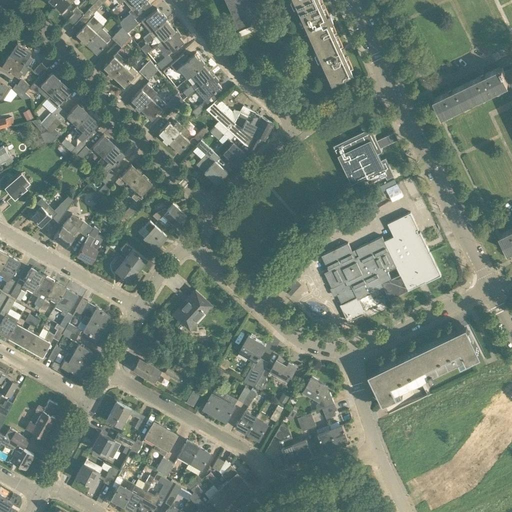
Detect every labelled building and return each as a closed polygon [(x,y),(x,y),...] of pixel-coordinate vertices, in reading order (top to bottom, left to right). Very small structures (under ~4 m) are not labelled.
[(48,0),(61,12),(71,1),(69,0),(48,0)] [(76,33),(86,43),(100,27),(103,25),(93,15),(94,14),(93,13),(103,2),(100,0),(96,0),(92,4),(88,9),(84,14),(77,21),(82,26),(76,33)] [(123,0),(132,11),(136,7),(145,0),(122,0),(122,1),(119,3),(123,0)] [(224,0),(237,26),(260,16),(258,11),(265,8),(261,0),(224,0)] [(292,0),(301,18),(322,8),(318,0),(292,0)] [(74,25),(77,21),(84,14),(76,7),(72,11),(74,13),(68,20),(74,25)] [(157,8),(145,18),(154,29),(166,19),(157,8)] [(301,18),(310,38),(331,28),(328,21),(332,20),(329,13),(325,15),(322,8),(301,18)] [(134,18),(130,13),(119,22),(122,26),(123,27),(134,18)] [(123,27),(127,31),(127,32),(138,23),(134,18),(123,27)] [(147,43),(158,34),(163,39),(174,30),(166,19),(154,29),(143,38),(147,43)] [(123,27),(122,26),(111,38),(116,42),(127,31),(123,27)] [(241,35),(251,30),(249,26),(239,31),(241,35)] [(100,27),(86,43),(96,53),(110,38),(109,37),(110,36),(100,27)] [(331,28),(310,38),(330,83),(352,73),(343,53),(346,52),(343,46),(340,48),(331,28)] [(183,41),(174,30),(163,39),(157,44),(163,52),(161,53),(164,57),(157,63),(161,68),(172,59),(167,54),(183,41)] [(130,36),(127,32),(127,31),(116,42),(120,46),(130,36)] [(17,42),(10,53),(26,64),(28,65),(32,58),(27,55),(31,50),(17,42)] [(151,49),(146,43),(140,48),(145,54),(151,49)] [(144,55),(144,54),(140,51),(135,56),(140,60),(144,55)] [(117,52),(113,55),(103,67),(113,76),(124,65),(127,62),(117,52)] [(26,64),(10,53),(2,66),(19,76),(20,74),(24,76),(29,67),(27,66),(28,65),(26,64)] [(191,74),(203,64),(194,53),(187,59),(182,54),(162,70),(167,76),(177,67),(186,77),(191,74)] [(139,71),(143,75),(153,65),(149,59),(139,71)] [(33,70),(39,76),(44,71),(47,68),(41,62),(33,70)] [(203,64),(191,74),(196,80),(183,92),(186,96),(195,89),(212,75),(203,64)] [(124,86),(134,75),(137,72),(131,67),(128,70),(124,65),(113,76),(124,86)] [(143,75),(148,79),(157,69),(153,65),(143,75)] [(507,83),(505,78),(503,74),(504,73),(504,72),(502,67),(500,68),(499,67),(467,83),(475,99),(507,83)] [(503,74),(505,78),(511,74),(511,67),(504,72),(504,73),(503,74)] [(51,72),(48,75),(44,71),(39,76),(30,86),(30,87),(36,93),(38,91),(46,98),(62,82),(51,72)] [(221,86),(212,75),(195,89),(204,100),(202,101),(203,102),(192,111),(196,116),(206,108),(212,103),(207,97),(221,86)] [(17,84),(25,91),(30,87),(30,86),(21,78),(17,84)] [(0,96),(0,97),(3,99),(11,87),(8,85),(0,79),(0,96)] [(62,82),(46,98),(57,108),(61,103),(72,91),(62,82)] [(31,97),(25,91),(17,84),(16,83),(12,88),(23,98),(31,97)] [(130,99),(141,109),(155,94),(156,92),(146,83),(141,88),(130,99)] [(434,99),(442,115),(475,99),(467,83),(434,99)] [(177,93),(166,104),(171,109),(181,98),(177,93)] [(161,108),(166,103),(155,94),(141,109),(151,119),(161,108)] [(181,98),(171,109),(175,113),(185,103),(181,98)] [(243,143),(248,146),(254,149),(260,137),(263,139),(272,121),(261,115),(261,114),(251,110),(251,109),(243,105),(234,121),(213,101),(212,103),(206,108),(218,120),(234,134),(243,143)] [(74,128),(88,113),(77,103),(66,115),(67,115),(66,116),(76,125),(74,128)] [(41,123),(46,128),(55,118),(51,113),(41,123)] [(88,113),(74,128),(79,133),(77,136),(81,140),(71,152),(74,155),(77,153),(84,145),(88,141),(84,137),(98,123),(88,113)] [(0,127),(7,125),(14,124),(12,117),(6,118),(5,118),(0,119),(0,127)] [(46,128),(48,129),(51,132),(60,122),(55,118),(46,128)] [(40,131),(42,133),(48,129),(46,128),(41,123),(36,119),(32,121),(34,122),(35,124),(37,126),(39,128),(40,131)] [(234,134),(218,120),(214,124),(227,137),(222,142),(218,147),(222,152),(234,162),(244,152),(230,139),(234,134)] [(168,142),(183,127),(177,121),(173,125),(168,121),(158,132),(168,142)] [(198,141),(200,139),(208,130),(204,126),(194,137),(198,141)] [(183,127),(168,142),(179,152),(189,141),(185,137),(189,133),(183,127)] [(334,145),(334,146),(352,183),(366,176),(369,183),(385,175),(387,179),(394,176),(385,158),(381,160),(378,153),(382,151),(371,128),(334,145)] [(56,137),(51,132),(48,129),(42,133),(40,133),(45,144),(56,137)] [(92,147),(102,155),(113,143),(103,134),(93,146),(92,147)] [(200,139),(198,141),(195,145),(205,154),(206,153),(215,161),(219,157),(210,149),(200,139)] [(124,153),(113,143),(102,155),(108,161),(102,169),(106,173),(100,179),(104,183),(106,181),(114,173),(110,169),(113,165),(114,165),(124,153)] [(12,160),(9,154),(8,154),(3,145),(0,146),(0,161),(4,160),(6,163),(12,160)] [(89,150),(84,145),(77,153),(82,158),(89,150)] [(72,155),(68,151),(63,155),(68,159),(72,155)] [(215,161),(206,153),(205,154),(196,164),(216,182),(226,171),(215,161)] [(130,185),(141,173),(131,164),(120,175),(119,175),(118,176),(119,177),(115,181),(120,185),(125,180),(130,185)] [(8,180),(10,182),(5,185),(15,197),(25,187),(23,185),(28,181),(21,173),(16,176),(14,174),(8,180)] [(141,173),(130,185),(136,191),(131,196),(136,200),(139,196),(140,197),(141,195),(152,183),(141,173)] [(106,181),(104,183),(97,191),(102,196),(111,186),(106,181)] [(97,204),(101,199),(95,195),(91,200),(97,204)] [(56,213),(48,204),(44,208),(37,201),(32,206),(37,211),(32,216),(41,226),(44,222),(45,223),(52,216),(57,222),(73,200),(69,196),(57,212),(56,213)] [(172,203),(166,209),(165,208),(155,213),(153,214),(166,226),(171,221),(176,225),(186,215),(172,203)] [(136,208),(132,204),(122,215),(126,218),(126,219),(136,208)] [(352,250),(348,242),(321,255),(329,270),(324,272),(325,272),(332,287),(333,287),(342,304),(357,297),(358,299),(383,286),(390,299),(408,290),(407,287),(431,275),(428,270),(432,268),(429,261),(432,259),(429,253),(426,254),(421,246),(425,244),(422,238),(418,239),(414,231),(418,229),(415,223),(407,226),(402,216),(388,223),(394,236),(385,241),(382,236),(352,250)] [(79,228),(74,224),(67,219),(62,226),(53,237),(65,246),(77,230),(82,233),(88,224),(84,221),(79,228)] [(166,235),(150,220),(144,226),(142,227),(138,232),(155,247),(166,235)] [(82,233),(87,237),(77,254),(90,261),(97,249),(104,236),(92,230),(93,228),(88,224),(82,233)] [(511,248),(511,228),(500,234),(508,251),(511,248)] [(146,258),(132,248),(125,242),(120,248),(126,253),(123,257),(138,269),(146,258)] [(138,269),(123,257),(119,254),(111,264),(116,268),(116,269),(130,279),(138,269)] [(8,255),(0,268),(0,275),(3,277),(2,278),(7,281),(2,290),(7,293),(14,281),(10,278),(12,275),(20,261),(8,255)] [(31,268),(23,281),(19,279),(10,295),(15,298),(21,289),(25,291),(26,289),(32,292),(32,293),(35,289),(43,274),(31,268)] [(46,295),(54,281),(43,274),(35,289),(46,295)] [(57,302),(65,287),(54,281),(46,295),(57,302)] [(288,293),(291,295),(302,283),(298,281),(292,288),(288,293)] [(77,294),(65,287),(57,302),(55,306),(62,311),(60,313),(64,315),(60,324),(65,327),(68,322),(72,315),(67,312),(69,307),(70,308),(77,294)] [(195,290),(173,313),(190,328),(211,305),(195,290)] [(0,331),(8,336),(17,318),(7,312),(14,301),(9,297),(0,312),(0,331)] [(39,307),(43,299),(38,297),(34,304),(39,307)] [(75,309),(81,313),(88,300),(82,297),(75,309)] [(43,299),(39,307),(45,310),(49,303),(43,299)] [(89,317),(103,325),(110,314),(96,306),(89,317)] [(34,316),(28,313),(24,321),(29,323),(34,316)] [(80,321),(76,327),(81,329),(82,330),(82,329),(97,337),(103,325),(89,317),(84,315),(80,321)] [(39,320),(34,316),(29,323),(35,327),(39,320)] [(17,318),(8,336),(19,342),(27,327),(16,321),(18,319),(17,318)] [(76,327),(68,322),(65,327),(78,334),(81,329),(76,327)] [(45,337),(39,334),(31,349),(43,355),(50,341),(53,337),(58,340),(61,333),(65,327),(60,324),(59,324),(57,323),(54,327),(57,329),(54,334),(48,331),(45,337)] [(368,372),(383,402),(403,392),(401,388),(429,374),(432,379),(436,376),(434,372),(459,360),(461,364),(481,355),(473,338),(474,337),(470,328),(469,329),(467,325),(368,372)] [(31,349),(39,334),(27,327),(19,342),(31,349)] [(75,340),(78,334),(65,327),(61,333),(75,340)] [(239,351),(254,360),(256,361),(259,356),(266,344),(249,334),(239,351)] [(71,354),(85,362),(92,350),(78,342),(71,354)] [(55,345),(48,358),(54,361),(61,349),(55,345)] [(85,362),(71,354),(67,352),(64,358),(60,365),(65,367),(66,366),(79,374),(85,362)] [(255,387),(261,376),(266,367),(268,362),(259,356),(256,361),(254,360),(251,366),(252,367),(244,381),(255,387)] [(155,382),(159,376),(161,371),(153,367),(154,366),(146,361),(146,362),(138,358),(132,369),(155,382)] [(277,358),(270,370),(270,371),(276,374),(277,379),(284,383),(286,380),(287,381),(291,375),(292,375),(298,366),(289,361),(287,364),(277,358)] [(164,372),(179,382),(183,375),(168,366),(164,372)] [(216,387),(223,374),(217,371),(210,384),(216,387)] [(17,381),(6,374),(0,384),(0,396),(3,390),(10,394),(17,381)] [(267,380),(266,379),(261,376),(255,387),(261,391),(267,380)] [(335,403),(330,391),(326,389),(328,386),(312,376),(304,390),(320,399),(319,400),(316,405),(318,410),(323,408),(335,403)] [(227,393),(216,387),(214,391),(213,391),(204,407),(215,414),(225,397),(227,393)] [(245,387),(238,399),(244,403),(251,390),(245,387)] [(188,401),(195,405),(202,393),(194,389),(188,401)] [(251,390),(244,403),(249,406),(256,393),(251,390)] [(283,394),(280,400),(286,403),(289,397),(283,394)] [(236,404),(225,397),(215,414),(227,421),(236,404)] [(0,412),(5,415),(12,403),(6,399),(3,406),(0,404),(0,412)] [(49,399),(44,407),(38,404),(35,410),(40,412),(34,423),(29,420),(25,428),(43,438),(55,416),(51,414),(57,404),(49,399)] [(121,427),(129,411),(131,407),(116,399),(106,419),(121,427)] [(323,408),(325,414),(327,418),(335,415),(334,411),(337,410),(335,403),(323,408)] [(276,421),(283,408),(278,405),(277,405),(270,418),(276,421)] [(293,420),(299,410),(293,407),(288,417),(293,420)] [(248,432),(257,416),(246,409),(237,426),(248,432)] [(257,416),(248,432),(260,439),(269,422),(268,422),(270,420),(268,419),(269,416),(260,411),(257,416)] [(316,425),(311,412),(305,415),(310,428),(316,425)] [(147,417),(141,413),(140,416),(139,418),(134,427),(140,430),(147,417)] [(302,431),(310,428),(305,415),(297,418),(302,431)] [(156,442),(165,427),(153,420),(145,435),(156,442)] [(282,424),(275,436),(282,440),(285,446),(282,447),(288,462),(300,458),(294,442),(289,428),(282,424)] [(331,428),(336,444),(348,439),(343,424),(331,428)] [(29,440),(11,426),(10,428),(8,426),(5,430),(7,431),(5,435),(24,448),(29,440)] [(165,427),(156,442),(161,445),(158,451),(158,452),(164,455),(167,450),(176,433),(165,427)] [(324,448),(336,444),(331,428),(318,433),(324,448)] [(99,431),(92,446),(112,457),(119,443),(131,449),(135,441),(117,432),(114,439),(99,431)] [(10,453),(13,455),(10,460),(25,469),(34,454),(24,448),(5,435),(0,432),(0,443),(1,442),(13,449),(10,453)] [(135,441),(131,449),(128,454),(132,456),(134,457),(142,441),(136,438),(135,441)] [(294,442),(300,458),(313,453),(307,438),(294,442)] [(178,455),(189,462),(198,446),(187,439),(178,455)] [(210,452),(198,446),(189,462),(201,469),(210,452)] [(168,460),(163,457),(156,469),(161,472),(168,460)] [(225,460),(218,457),(212,467),(219,471),(225,460)] [(100,471),(99,470),(101,467),(86,459),(81,469),(80,468),(75,476),(83,480),(83,481),(92,485),(100,471)] [(174,463),(168,460),(161,472),(167,475),(174,463)] [(111,486),(117,475),(120,470),(103,461),(101,467),(108,471),(103,481),(111,486)] [(123,477),(129,465),(123,462),(120,470),(117,475),(122,478),(123,477)] [(231,465),(221,473),(238,491),(248,482),(236,470),(236,471),(231,465)] [(206,475),(211,481),(215,478),(210,472),(206,475)] [(221,474),(226,480),(217,488),(229,500),(238,491),(221,473),(221,474)] [(191,489),(196,484),(201,479),(197,474),(185,485),(191,489)] [(135,511),(149,511),(156,502),(155,502),(157,498),(162,501),(172,482),(160,476),(158,481),(163,484),(158,493),(156,492),(154,495),(147,490),(135,511)] [(134,483),(123,477),(122,478),(120,482),(111,498),(122,504),(134,483)] [(135,511),(147,490),(150,484),(145,482),(142,488),(134,483),(122,504),(135,511)] [(165,502),(170,505),(180,487),(175,484),(165,502)] [(203,492),(196,484),(191,489),(197,496),(199,497),(203,492)] [(229,500),(217,488),(207,497),(219,509),(229,500)] [(0,511),(1,511),(5,511),(12,501),(0,494),(0,511)] [(192,501),(193,502),(199,508),(200,507),(204,503),(199,497),(197,496),(192,501)] [(212,511),(204,503),(200,507),(199,508),(202,511),(212,511)]
